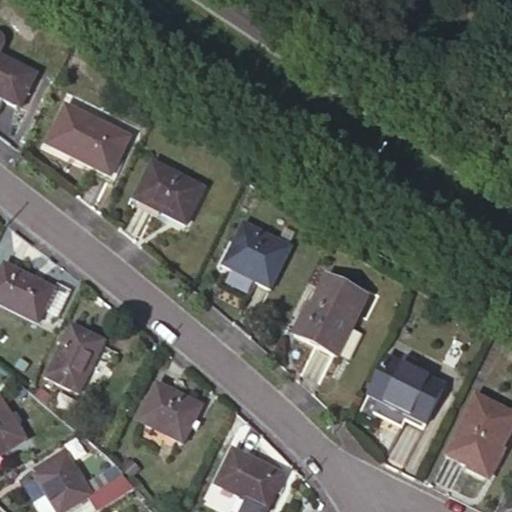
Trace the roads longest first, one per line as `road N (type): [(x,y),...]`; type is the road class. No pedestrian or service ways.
road 1 (tertiary): [(92,0),(511,270)]
road 2 (residential): [(0,188),(272,393),(340,478)]
road 3 (tertiary): [(511,202),(206,0)]
